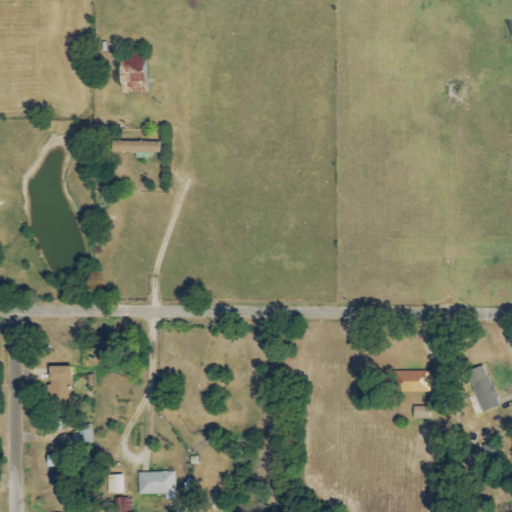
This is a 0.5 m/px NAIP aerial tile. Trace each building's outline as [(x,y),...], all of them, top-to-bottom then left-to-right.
[(146,93),(145,54),(118,55),(119,94),(146,93)] [(159,142),(111,141),(110,152),(143,153),(143,159),(150,159),(150,153),(158,154),(159,142)] [(480,412),(497,407),(486,366),(469,370),(480,412)] [(70,389),(70,367),(50,367),(50,390),(70,389)] [(430,372),(399,371),(398,385),(396,385),(396,392),(430,393),(430,372)] [(429,419),(429,407),(412,407),(412,419),(429,419)] [(138,495),(166,494),(166,500),(176,500),(175,472),(138,473),(138,495)] [(123,492),(123,476),(109,476),(108,491),(123,492)]
